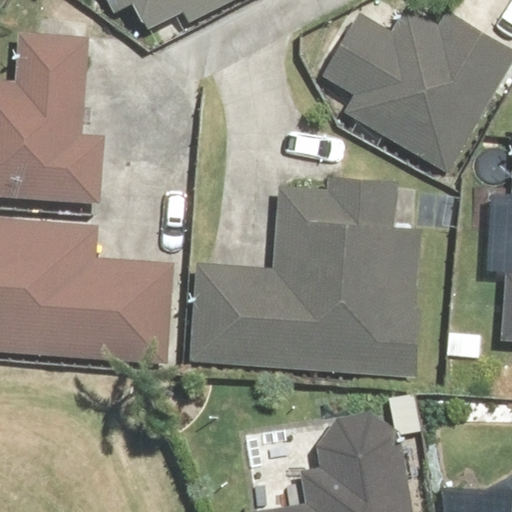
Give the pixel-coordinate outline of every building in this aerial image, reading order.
[(115,0),(120,9),(141,0),(142,0),(154,26),(192,9),(195,16),(232,0),(115,0)] [(362,91),(351,108),(452,170),(511,73),(511,36),(457,3),(446,21),(415,1),(400,26),(369,7),(329,71),(362,91)] [(0,191),(109,200),(114,130),(92,129),(99,32),(27,26),(23,76),(0,74),(0,191)] [(204,256),(196,357),(425,376),(431,304),(428,304),(434,225),(405,222),(409,175),(338,169),(336,185),(285,180),(279,262),(204,256)] [(0,348),(172,363),(181,259),(105,253),(108,220),(0,211),(0,348)] [(425,511),(413,427),(381,406),(343,412),(324,438),(328,462),(308,465),(313,499),(260,506),(260,511),(425,511)]
